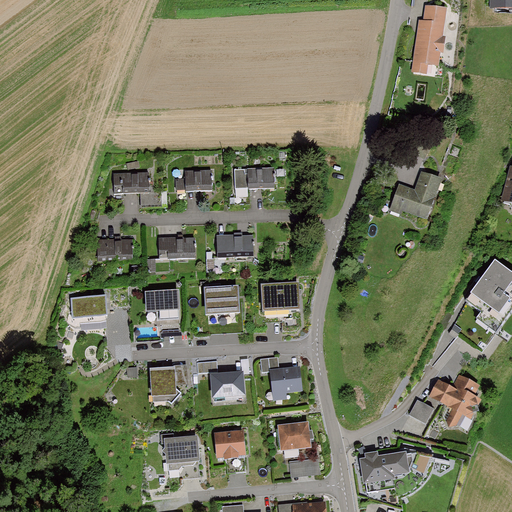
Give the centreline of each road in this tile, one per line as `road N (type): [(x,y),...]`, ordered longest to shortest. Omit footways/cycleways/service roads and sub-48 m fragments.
road 1 (residential): [(341,234),(293,215),(99,221)]
road 2 (tertiary): [(395,0),(341,234)]
road 3 (residential): [(317,346),(132,355)]
road 4 (residential): [(344,484),(189,497)]
road 5 (tertiary): [(317,346),(344,484)]
